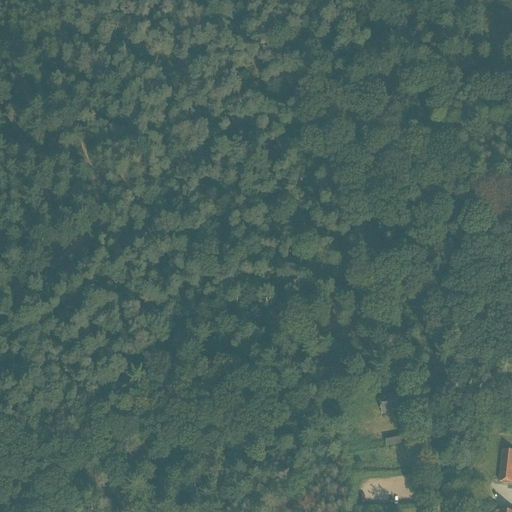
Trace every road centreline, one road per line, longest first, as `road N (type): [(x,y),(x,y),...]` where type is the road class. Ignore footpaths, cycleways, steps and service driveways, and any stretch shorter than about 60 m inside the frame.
road 1 (track): [(437,511),(429,397),(374,270)]
road 2 (track): [(337,170),(348,118),(388,93),(372,0)]
